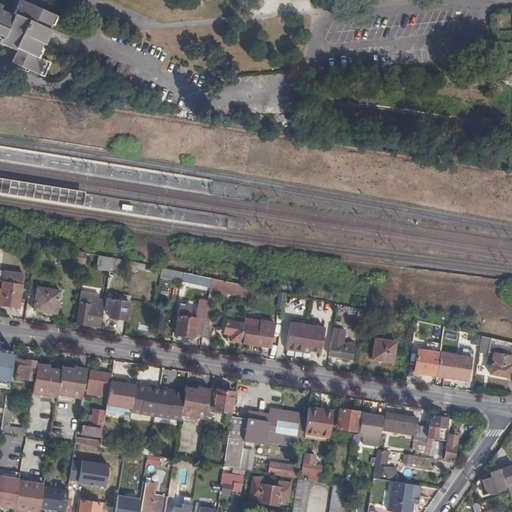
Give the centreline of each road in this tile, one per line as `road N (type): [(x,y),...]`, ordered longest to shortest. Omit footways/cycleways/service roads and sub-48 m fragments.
road 1 (residential): [(510,408),(1,331)]
road 2 (residential): [(441,511),(510,408)]
